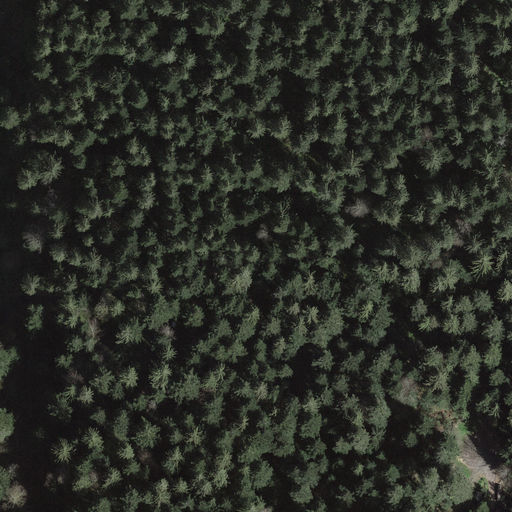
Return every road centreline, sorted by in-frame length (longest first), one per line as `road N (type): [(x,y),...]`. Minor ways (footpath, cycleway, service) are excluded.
road 1 (track): [(252,328),(188,0)]
road 2 (track): [(491,511),(493,471),(476,446),(465,453),(467,487),(457,511)]
